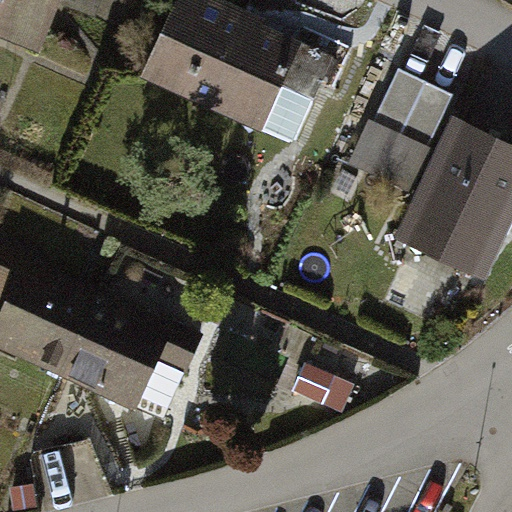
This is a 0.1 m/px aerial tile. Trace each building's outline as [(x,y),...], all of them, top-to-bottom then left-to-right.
[(41,11),(44,0),(0,0),(0,9),(13,14),(5,33),(28,42),(41,11)] [(44,0),(41,11),(70,22),(78,0),(44,0)] [(288,45),(286,44),(233,21),(236,14),(206,0),(172,0),(141,66),(255,118),(272,80),(288,45)] [(288,45),(272,80),(305,95),(324,54),(289,38),(286,44),(288,45)] [(369,120),(417,142),(441,91),(392,69),(369,120)] [(399,236),(470,269),(511,178),(511,148),(453,121),(399,236)] [(18,261),(19,261),(22,255),(0,244),(0,282),(7,286),(18,261)] [(0,300),(0,340),(56,366),(84,304),(61,293),(66,282),(19,261),(18,261),(7,286),(0,300)] [(108,315),(84,304),(56,366),(128,399),(128,398),(150,351),(161,326),(160,325),(113,304),(108,315)] [(163,319),(160,325),(161,326),(150,351),(177,363),(191,332),(163,319)] [(155,410),(177,363),(150,351),(128,398),(155,410)] [(97,445),(56,454),(66,498),(106,490),(97,445)]
